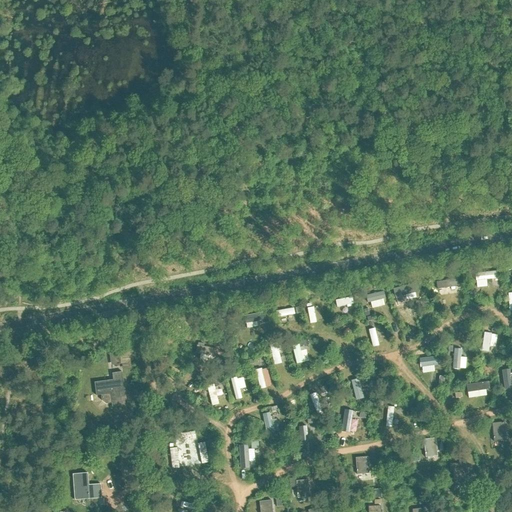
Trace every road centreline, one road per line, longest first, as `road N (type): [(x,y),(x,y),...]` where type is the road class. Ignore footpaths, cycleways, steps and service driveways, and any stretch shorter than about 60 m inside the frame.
road 1 (unclassified): [(0,327),(511,235)]
road 2 (track): [(239,511),(227,448),(235,416),(331,369),(412,348),(466,315),(495,312),(511,327)]
road 3 (track): [(241,493),(293,465),(511,405)]
road 4 (track): [(227,430),(152,385),(141,302)]
road 5 (unknown): [(121,492),(241,493)]
